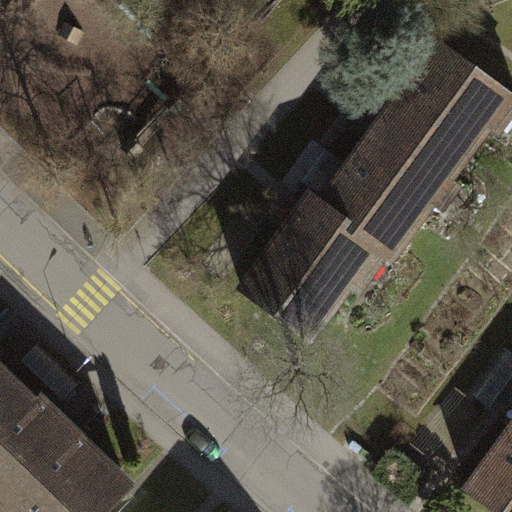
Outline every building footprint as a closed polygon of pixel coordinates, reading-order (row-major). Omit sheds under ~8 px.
[(511,140),(511,89),(453,46),(336,202),(408,255),(415,260),(443,222),(450,227),(477,190),(469,184),(502,139),(509,145),(511,140)] [(323,192),(246,296),(323,353),(363,299),(371,305),(408,255),(336,202),(323,192)] [(0,401),(19,382),(0,364),(0,401)] [(111,511),(132,490),(19,382),(0,401),(0,507),(4,511),(111,511)] [(511,511),(511,436),(470,493),(496,511),(511,511)]
